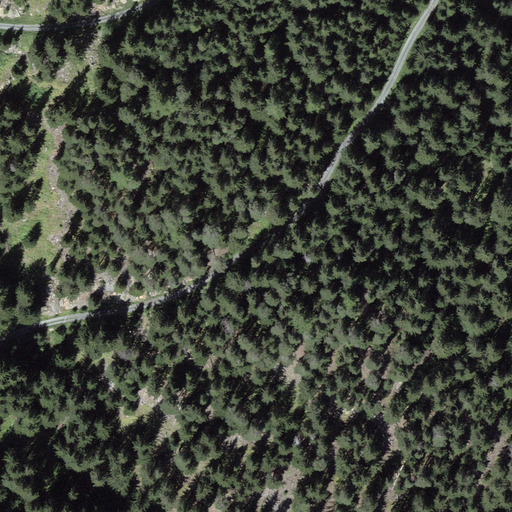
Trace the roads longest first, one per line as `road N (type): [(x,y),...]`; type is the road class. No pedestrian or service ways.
road 1 (track): [(435,0),(382,98),(337,144),(310,194),(192,290),(37,327),(0,353)]
road 2 (track): [(0,25),(72,27),(149,0)]
